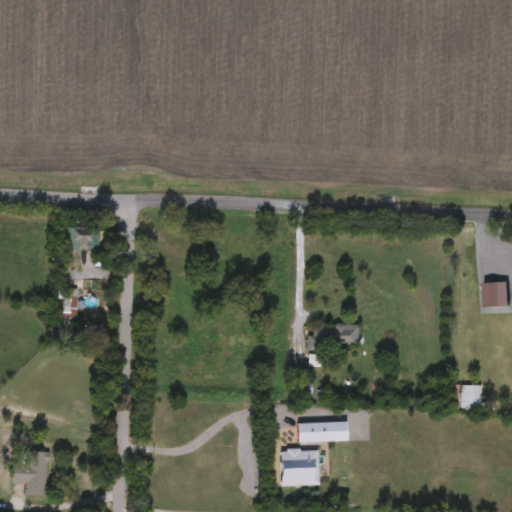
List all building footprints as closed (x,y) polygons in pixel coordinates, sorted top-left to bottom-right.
[(97,251),(70,251),(70,229),(97,229),(97,251)] [(72,291),(72,313),(63,313),(63,291),(72,291)] [(322,352),(309,352),(309,327),(358,328),(357,346),(322,345),(322,352)] [(459,410),(459,387),(480,387),(480,410),(459,410)] [(46,498),(25,497),(25,484),(15,484),(16,453),(47,454),(46,498)]
